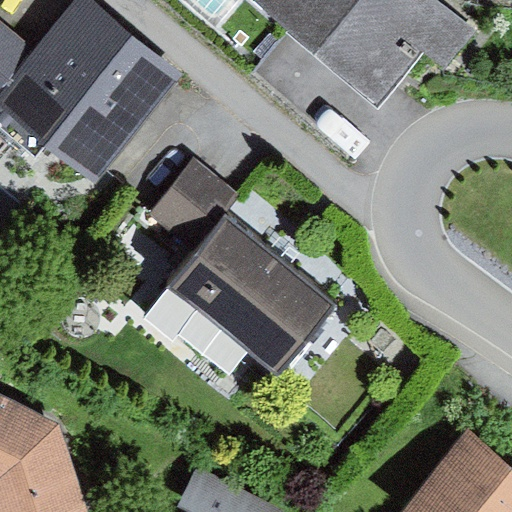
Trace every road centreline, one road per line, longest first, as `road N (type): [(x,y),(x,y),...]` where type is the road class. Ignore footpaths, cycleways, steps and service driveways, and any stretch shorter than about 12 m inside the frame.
road 1 (residential): [(404,220),(127,0)]
road 2 (residential): [(404,220),(404,193),(431,145),(478,125),(511,125)]
road 3 (residential): [(511,328),(427,267),(404,220)]
